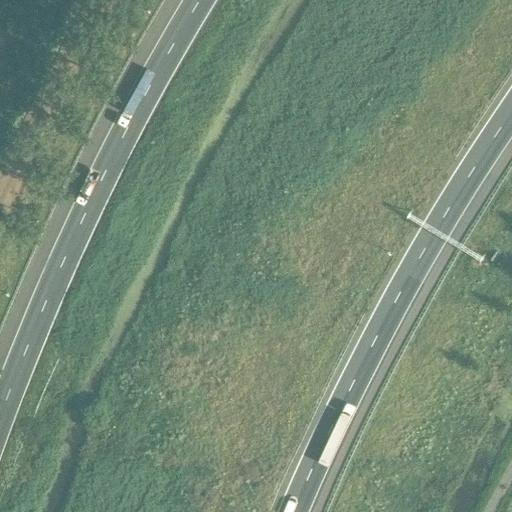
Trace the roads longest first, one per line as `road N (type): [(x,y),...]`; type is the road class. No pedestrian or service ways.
road 1 (motorway): [(199,0),(104,173),(0,419)]
road 2 (motorway): [(295,511),(394,304),(511,110)]
